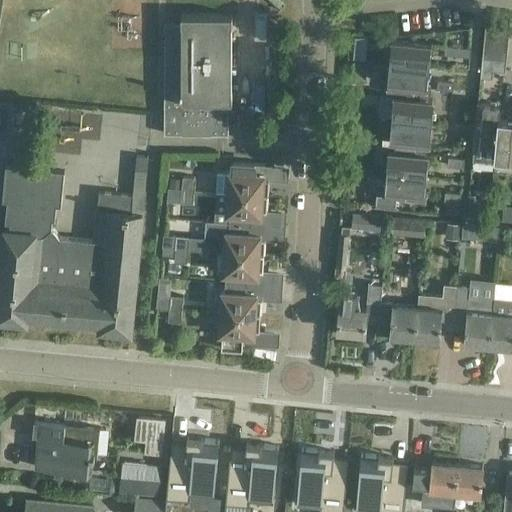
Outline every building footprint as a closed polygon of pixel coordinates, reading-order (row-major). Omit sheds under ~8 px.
[(182,14),(182,23),(165,23),(164,134),(229,134),(229,101),(232,101),(233,14),(182,14)] [(485,33),(509,36),(510,24),(486,22),(485,33)] [(388,49),(390,26),(353,23),(351,46),(388,49)] [(485,33),(484,45),(508,48),(509,36),(485,33)] [(392,40),(390,62),(430,66),(432,44),(392,40)] [(444,54),(455,55),(471,57),(471,48),(445,45),(444,54)] [(484,45),(483,57),(506,60),(508,48),(484,45)] [(505,72),(506,60),(483,57),(481,77),(492,78),(493,70),(505,72)] [(390,62),(387,95),(395,96),(400,97),(419,98),(420,87),(428,88),(428,87),(430,66),(390,62)] [(353,63),(352,73),(366,74),(367,64),(353,63)] [(437,89),(453,90),(454,82),(438,80),(437,89)] [(395,96),(393,118),(432,122),(434,100),(430,100),(431,87),(428,87),(428,88),(420,87),(419,98),(400,97),(395,96)] [(495,157),(500,117),(501,105),(478,104),(474,143),(473,160),(494,162),(495,157)] [(511,118),(500,117),(495,157),(511,158),(511,118)] [(430,144),(432,122),(393,118),(390,140),(396,141),(412,142),(411,153),(425,154),(426,143),(430,144)] [(389,151),(387,174),(427,178),(429,155),(425,154),(411,153),(412,142),(396,141),(395,151),(389,151)] [(137,155),(135,168),(147,169),(148,156),(137,155)] [(448,166),(464,167),(465,158),(449,157),(448,166)] [(228,192),(268,195),(269,178),(264,178),(265,164),(233,162),(232,171),(230,171),(230,172),(223,171),(223,192),(228,192)] [(131,332),(143,213),(147,169),(135,168),(132,195),(99,191),(98,209),(94,240),(60,237),(54,229),(52,229),(53,220),(55,220),(57,205),(61,206),(65,171),(6,165),(3,200),(7,200),(5,222),(10,223),(9,230),(5,229),(0,277),(0,319),(27,322),(28,316),(100,324),(100,329),(131,332)] [(425,199),(427,178),(387,174),(385,194),(377,193),(376,206),(396,208),(397,196),(425,199)] [(182,188),(182,189),(195,190),(196,177),(183,176),(183,178),(170,177),(169,186),(182,188)] [(193,203),(195,190),(182,189),(181,202),(193,203)] [(267,211),(268,195),(228,192),(223,192),(216,191),(214,221),(229,222),(262,224),(262,210),(267,211)] [(445,200),(460,202),(461,193),(445,192),(445,200)] [(468,194),(466,215),(483,217),(485,195),(468,194)] [(425,219),(395,216),(394,233),(424,235),(425,219)] [(206,221),(204,251),(225,252),(265,254),(266,238),(261,238),(262,224),(229,222),(214,221),(206,221)] [(447,223),(446,239),(460,240),(461,224),(447,223)] [(464,224),(463,237),(498,240),(500,227),(464,224)] [(349,233),(338,232),(335,267),(346,268),(349,233)] [(190,237),(177,236),(176,248),(188,250),(190,237)] [(187,263),(188,250),(176,248),(175,253),(174,261),(187,263)] [(226,273),(226,282),(258,284),(259,270),(264,271),(265,254),(225,252),(223,273),(226,273)] [(222,291),(221,312),(261,314),(262,298),(257,298),(258,284),(226,282),(225,291),(222,291)] [(353,332),(366,333),(367,320),(379,321),(381,301),(383,285),(369,283),(367,309),(356,308),(357,295),(342,294),(340,309),(338,331),(339,331),(338,336),(353,337),(353,332)] [(454,328),(458,284),(445,283),(444,295),(420,293),(419,305),(416,338),(440,340),(442,327),(454,328)] [(470,286),(458,284),(454,328),(465,329),(464,343),(489,345),(492,311),(493,296),(480,295),(480,298),(469,298),(470,286)] [(170,308),(182,309),(184,297),(171,295),(170,308)] [(489,345),(511,347),(511,298),(493,296),(489,345)] [(390,336),(416,338),(419,305),(393,302),(381,301),(379,321),(391,322),(390,336)] [(181,322),(182,309),(170,308),(168,321),(181,322)] [(260,330),(261,314),(221,312),(220,333),(222,333),(221,348),(243,350),(243,344),(254,345),(255,330),(260,330)] [(150,417),(146,453),(162,455),(166,419),(150,417)] [(36,467),(56,469),(91,472),(95,427),(34,421),(33,436),(39,436),(36,467)] [(172,440),(166,498),(190,500),(191,495),(210,496),(214,497),(220,440),(188,437),(187,441),(172,440)] [(224,511),(247,511),(248,505),(250,506),(250,500),(274,502),(279,446),(247,443),(246,447),(231,445),(226,498),(226,503),(224,511)] [(302,448),(297,504),(320,506),(319,511),(343,511),(349,457),(334,455),(335,451),(302,448)] [(362,454),(356,509),(380,511),(379,511),(403,511),(409,462),(394,461),(394,457),(379,455),(362,454)] [(415,463),(413,487),(425,488),(423,504),(454,507),(455,496),(458,463),(432,460),(432,465),(415,463)] [(123,463),(120,489),(158,493),(161,467),(123,463)] [(458,463),(455,496),(465,496),(465,492),(482,494),(483,485),(485,465),(458,463)] [(511,511),(511,471),(508,471),(503,511),(511,511)] [(209,508),(208,511),(224,511),(226,503),(226,498),(214,497),(210,496),(209,508)] [(160,511),(162,499),(136,497),(133,511),(160,511)] [(26,511),(92,511),(93,506),(27,500),(26,511)]
